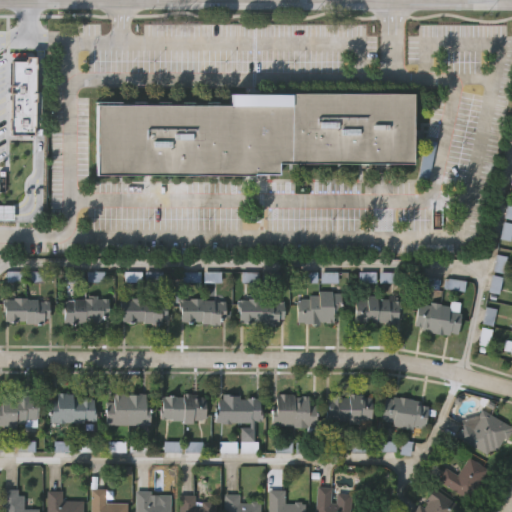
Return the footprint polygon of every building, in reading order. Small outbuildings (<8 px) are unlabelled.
[(21,55),(0,54),(0,75),(20,76),(21,55)] [(32,130),(8,129),(9,60),(24,60),(24,55),(33,55),(32,130)] [(230,88),(414,90),(413,161),(281,159),(281,169),(253,169),(253,171),(95,169),(96,101),(230,102),(230,88)] [(426,140),(436,142),(428,181),(418,179),(426,140)] [(33,175),(0,174),(0,197),(33,197),(33,175)] [(339,293),(339,310),(335,310),(335,314),(330,315),(330,323),(324,323),(324,321),(316,321),(316,325),(309,325),(309,322),(302,322),(302,321),(295,321),(295,299),(307,299),(307,294),(317,294),(317,290),(330,290),(330,293),(339,293)] [(393,323),(373,322),(373,325),(360,324),(361,321),(352,321),(353,297),(363,298),(363,294),(374,295),(374,297),(385,298),(385,299),(397,300),(397,312),(394,311),(393,323)] [(62,300),(83,300),(83,296),(97,296),(97,298),(109,298),(109,317),(104,317),(104,321),(85,321),(85,324),(64,324),(64,313),(62,313),(62,300)] [(3,297),(38,297),(38,299),(50,299),(50,316),(44,316),(44,321),(28,321),(28,319),(6,319),(6,310),(3,310),(3,297)] [(225,300),(225,320),(221,320),(221,324),(201,324),(201,322),(181,322),(181,312),(178,312),(178,300),(190,300),(190,298),(204,298),(204,300),(225,300)] [(283,301),(283,319),(278,319),(278,324),(260,324),(260,322),(239,321),(239,313),(237,313),(237,300),(248,300),(248,298),(262,298),(262,300),(272,300),(272,301),(283,301)] [(119,300),(155,299),(155,302),(166,302),(166,319),(160,319),(160,324),(151,325),(151,322),(143,322),(143,320),(123,320),(123,313),(119,313),(119,300)] [(459,308),(456,333),(448,331),(448,333),(420,329),(421,325),(414,324),(418,300),(428,301),(428,299),(448,302),(447,306),(459,308)] [(511,351),(510,351),(510,349),(502,348),(503,339),(511,340),(511,334),(511,328),(510,328),(511,319),(511,351)] [(370,418),(358,418),(358,421),(348,421),(348,419),(336,419),(336,417),(325,417),(325,404),(327,404),(327,394),(349,394),(349,390),(363,390),(363,394),(370,394),(370,418)] [(149,423),(105,422),(106,399),(113,399),(113,391),(146,392),(145,403),(149,403),(149,423)] [(203,417),(192,417),(192,421),(181,420),(181,419),(170,418),(170,416),(159,416),(159,405),(161,405),(161,394),(181,395),(181,391),(197,393),(196,395),(205,396),(203,417)] [(38,395),(38,417),(26,416),(26,421),(17,421),(16,426),(3,426),(3,424),(0,424),(0,401),(2,402),(3,395),(14,395),(14,392),(31,392),(31,395),(38,395)] [(83,421),(64,420),(64,423),(56,423),(56,421),(48,420),(48,396),(57,396),(57,392),(72,392),(72,396),(92,396),(92,406),(94,406),(94,418),(83,418),(83,421)] [(240,451),(239,425),(248,425),(248,420),(214,421),(214,408),(216,408),(216,397),(221,397),(220,392),(239,392),(240,397),(259,396),(259,405),(261,405),(262,420),(253,420),(254,439),(257,439),(257,450),(240,451)] [(272,424),(272,405),(277,405),(277,393),(295,393),(295,395),(309,395),(309,404),(316,404),(316,424),(307,424),(307,427),(294,427),(294,424),(272,424)] [(381,419),(384,396),(393,397),(393,395),(420,399),(419,404),(426,405),(423,427),(410,425),(410,430),(401,429),(401,426),(391,425),(392,421),(381,419)] [(480,406),(511,424),(511,426),(506,438),(503,436),(497,446),(495,445),(492,449),(488,447),(485,452),(456,435),(455,437),(447,433),(450,428),(457,432),(463,421),(472,426),(477,416),(475,415),(480,406)] [(456,473),(468,455),(488,469),(481,479),(483,480),(470,500),(437,478),(445,466),(456,473)] [(315,511),(318,484),(332,486),(330,500),(335,501),(336,492),(351,493),(349,511),(315,511)] [(268,511),(269,487),(285,488),(285,501),(294,502),(294,499),(301,500),(301,501),(305,501),(304,511),(268,511)] [(1,511),(2,488),(17,488),(17,494),(23,494),(23,508),(38,508),(37,511),(1,511)] [(435,488),(464,510),(462,511),(414,511),(419,505),(425,509),(431,501),(428,499),(435,488)] [(90,511),(91,489),(105,489),(105,502),(126,502),(125,511),(90,511)] [(82,511),(47,511),(47,490),(61,490),(61,500),(82,500),(82,511)] [(170,511),(136,511),(136,490),(151,490),(151,495),(170,495),(170,511)] [(179,511),(180,494),(195,494),(194,505),(200,505),(201,501),(214,501),(214,511),(179,511)] [(224,511),(224,494),(239,494),(239,502),(249,502),(249,500),(256,500),(256,502),(259,502),(259,511),(224,511)]
